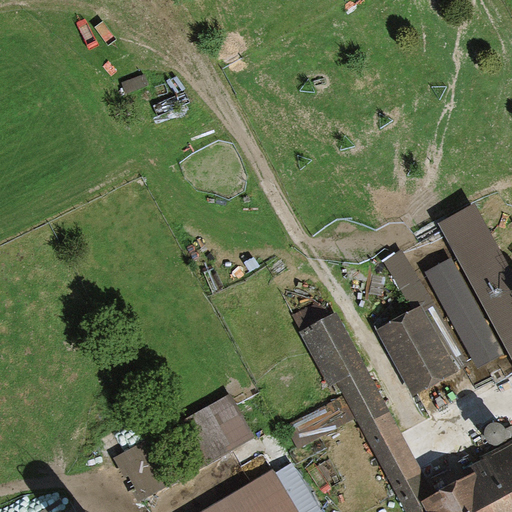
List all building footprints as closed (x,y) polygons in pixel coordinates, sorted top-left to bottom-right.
[(511,278),(474,210),(442,227),(511,355),(511,278)] [(502,355),(450,263),(428,276),(479,367),(502,355)] [(511,511),(511,460),(437,504),(323,309),(299,322),(409,511),(511,511)] [(422,312),(381,335),(414,396),(455,374),(422,312)] [(283,511),(268,486),(223,511),(283,511)]
